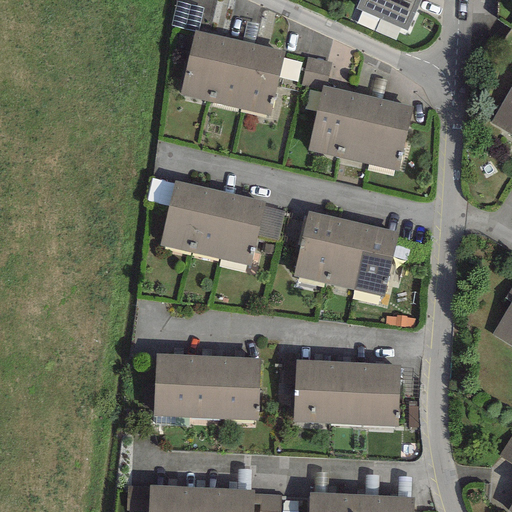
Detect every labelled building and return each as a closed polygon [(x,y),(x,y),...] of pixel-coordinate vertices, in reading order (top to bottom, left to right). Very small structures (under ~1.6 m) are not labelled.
[(420,1),(418,0),(360,0),(354,14),(404,36),(420,1)] [(511,15),(501,33),(511,39),(511,15)] [(276,57),(191,40),(180,107),(262,125),(276,57)] [(309,64),(306,88),(329,91),(333,67),(309,64)] [(511,85),(479,145),(511,162),(511,85)] [(407,118),(317,98),(302,163),(392,183),(407,118)] [(245,275),(257,211),(167,194),(155,257),(245,275)] [(393,247),(305,224),(288,285),(376,308),(393,247)] [(511,311),(493,344),(511,354),(511,311)] [(256,368),(150,364),(148,427),(254,431),(256,368)] [(398,378),(293,371),(290,430),(394,436),(398,378)] [(511,442),(503,459),(511,464),(511,442)] [(248,511),(249,502),(138,496),(137,511),(248,511)] [(409,511),(410,505),(303,502),(302,511),(409,511)]
